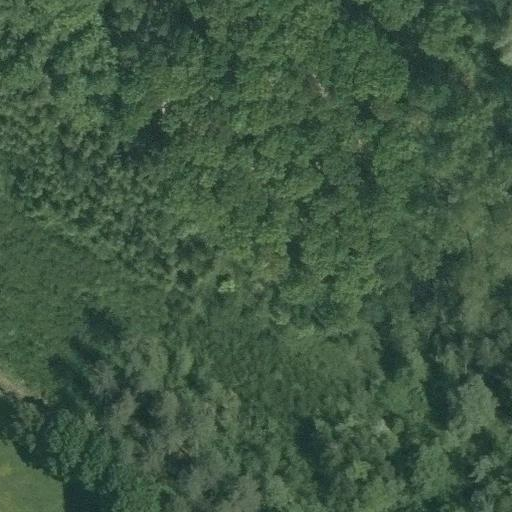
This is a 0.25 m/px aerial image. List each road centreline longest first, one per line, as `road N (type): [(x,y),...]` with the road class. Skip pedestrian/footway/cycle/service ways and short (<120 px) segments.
road 1 (track): [(511,439),(0,42)]
road 2 (track): [(0,379),(171,511)]
